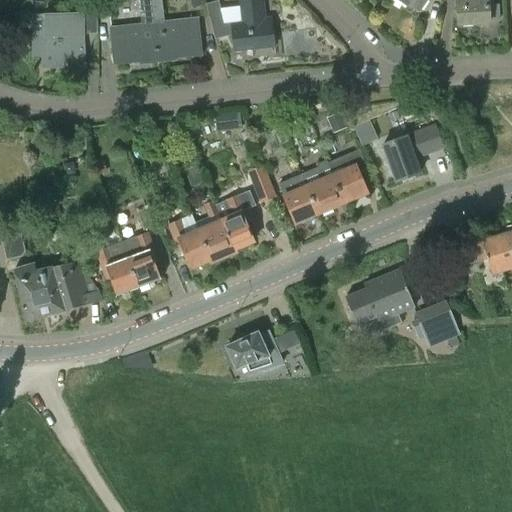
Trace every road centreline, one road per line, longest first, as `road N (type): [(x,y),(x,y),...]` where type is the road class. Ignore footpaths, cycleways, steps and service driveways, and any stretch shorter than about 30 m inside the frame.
road 1 (tertiary): [(23,354),(123,339),(393,225),(511,186)]
road 2 (residential): [(371,78),(101,109),(0,101)]
road 3 (track): [(114,511),(32,382),(23,354)]
road 4 (residential): [(511,69),(371,78)]
